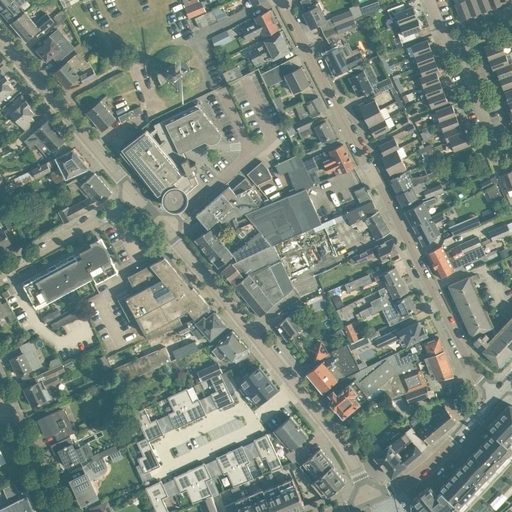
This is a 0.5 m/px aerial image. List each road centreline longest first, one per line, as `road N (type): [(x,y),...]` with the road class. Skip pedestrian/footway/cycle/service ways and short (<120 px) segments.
road 1 (residential): [(490,401),(281,0)]
road 2 (residential): [(258,418),(167,464),(158,446),(243,406)]
road 3 (tertiary): [(295,387),(165,228)]
road 4 (tertiary): [(135,193),(0,39)]
road 5 (tertiary): [(369,498),(429,466),(490,401)]
road 6 (residential): [(0,273),(135,193)]
road 7 (tertiary): [(369,498),(351,459),(295,387)]
